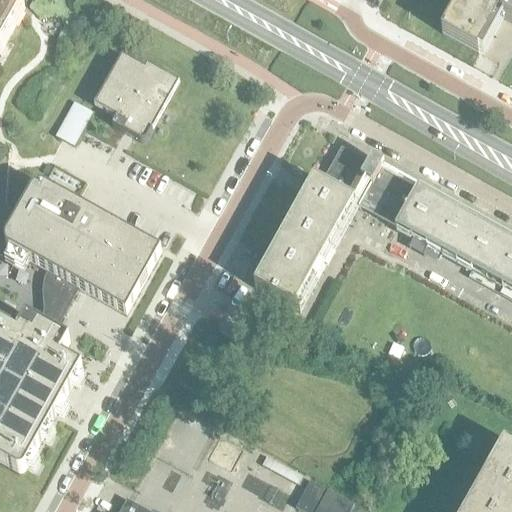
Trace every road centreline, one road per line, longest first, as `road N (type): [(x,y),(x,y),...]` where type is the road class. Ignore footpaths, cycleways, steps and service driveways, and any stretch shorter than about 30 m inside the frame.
road 1 (residential): [(66,511),(300,107),(323,103)]
road 2 (tertiary): [(205,0),(511,178)]
road 3 (tertiary): [(511,150),(242,0)]
road 4 (residential): [(511,207),(323,103)]
road 5 (residential): [(511,119),(377,41),(348,15),(353,0)]
